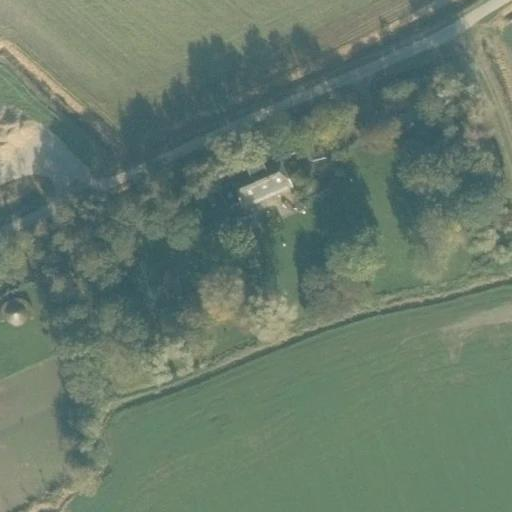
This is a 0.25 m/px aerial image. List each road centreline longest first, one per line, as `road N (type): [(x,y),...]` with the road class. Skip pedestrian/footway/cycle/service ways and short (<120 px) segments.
road 1 (unclassified): [(0,236),(419,47),(502,0)]
road 2 (track): [(461,25),(511,168)]
